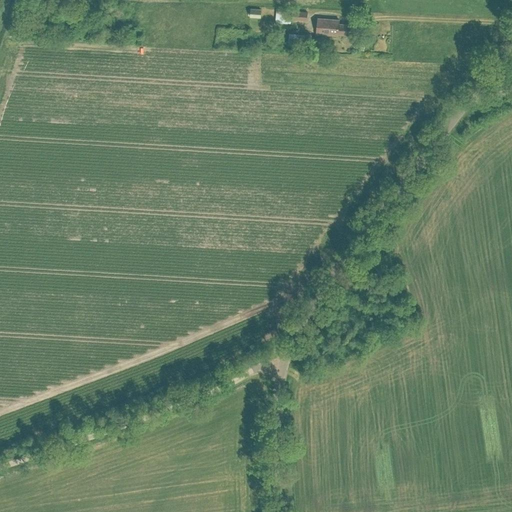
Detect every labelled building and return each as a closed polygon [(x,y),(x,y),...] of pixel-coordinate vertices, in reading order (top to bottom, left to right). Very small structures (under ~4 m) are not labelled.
[(233,2),(233,17),(244,17),(245,11),(239,11),(239,2),(233,2)] [(260,17),(260,8),(251,8),(251,16),(260,17)] [(291,23),(291,20),(307,21),(307,12),(292,10),(292,11),(276,10),(276,22),(291,23)] [(316,34),(318,34),(338,35),(338,34),(350,35),(351,26),(351,24),(339,23),(339,21),(339,19),(317,17),(316,34)] [(311,42),(312,35),(289,33),(288,40),(311,42)]
